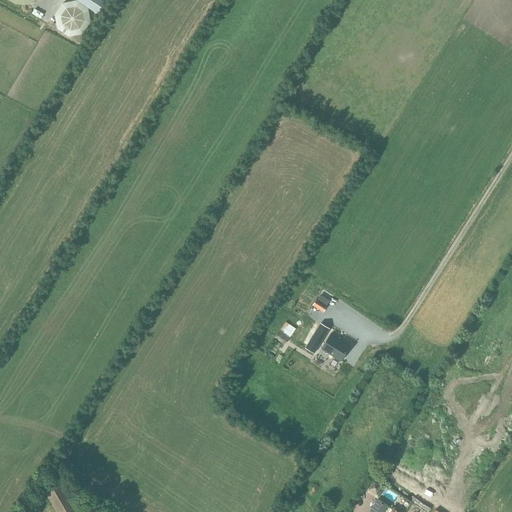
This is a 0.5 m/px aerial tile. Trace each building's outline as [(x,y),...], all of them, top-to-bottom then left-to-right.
[(37,0),(33,10),(50,19),(59,0),(37,0)] [(62,3),(54,15),(57,29),(69,37),(83,34),(91,24),(88,8),(77,0),(62,3)] [(324,312),(327,306),(320,300),(324,293),(326,291),(323,289),(317,300),(314,304),(324,312)] [(320,324),(306,347),(314,351),(328,329),(320,324)] [(284,344),(290,337),(280,330),(275,337),(284,344)] [(328,333),(320,345),(334,354),(342,342),(328,333)] [(267,359),(276,347),(268,342),(260,353),(267,359)] [(56,511),(77,511),(62,485),(46,494),(56,511)] [(383,511),(387,505),(378,499),(369,511),(383,511)]
